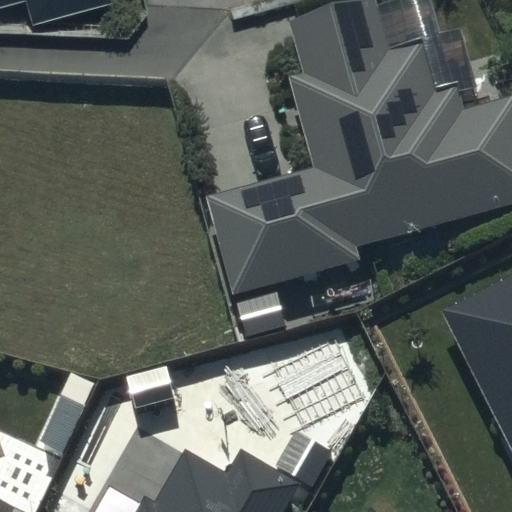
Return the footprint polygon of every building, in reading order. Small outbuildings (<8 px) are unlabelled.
[(0,0),(0,5),(18,0),(26,0),(34,26),(114,3),(113,0),(0,0)] [(314,168),(207,200),(235,298),(359,263),(356,249),(511,205),(511,100),(464,114),(457,88),(439,93),(425,44),(390,53),(376,1),(290,25),(304,73),(288,78),(314,168)] [(511,275),(440,311),(511,455),(511,275)] [(283,511),(299,485),(240,451),(226,477),(185,453),(155,505),(145,499),(137,511),(283,511)] [(0,511),(18,511),(20,508),(0,498),(0,511)]
